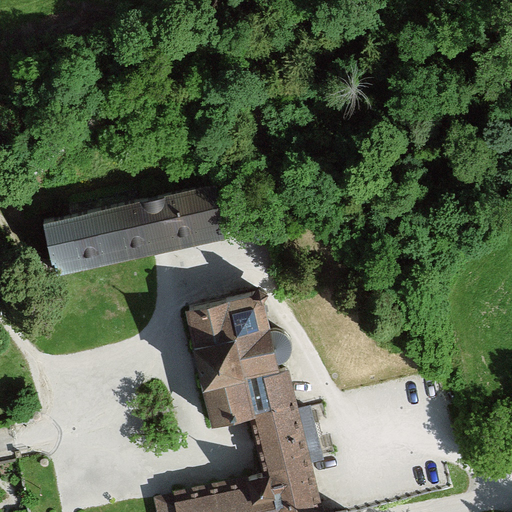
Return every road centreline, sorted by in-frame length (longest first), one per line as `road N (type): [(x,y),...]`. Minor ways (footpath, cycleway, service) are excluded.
road 1 (track): [(303,0),(247,50),(242,94),(109,106),(0,176)]
road 2 (track): [(0,317),(44,364),(59,430)]
